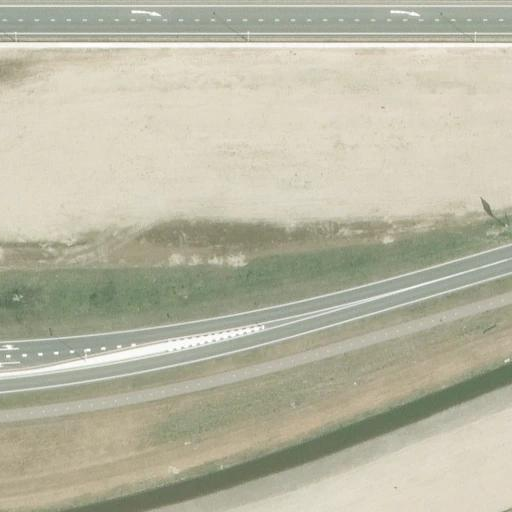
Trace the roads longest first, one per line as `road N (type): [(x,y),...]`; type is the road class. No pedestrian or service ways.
road 1 (trunk): [(0,24),(511,26)]
road 2 (tertiary): [(0,384),(113,370),(299,316)]
road 3 (tertiary): [(299,316),(0,349)]
road 4 (tertiary): [(299,316),(511,257)]
